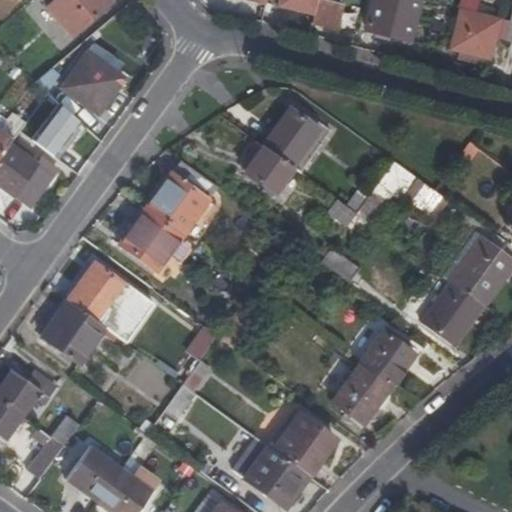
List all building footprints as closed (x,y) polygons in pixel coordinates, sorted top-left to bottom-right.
[(110,3),(108,0),(55,0),(47,7),(71,36),(110,3)] [(273,0),(272,9),(311,16),(314,0),(273,0)] [(324,0),(317,0),(312,24),(336,30),(342,5),(338,4),(324,0)] [(386,27),(384,32),(409,39),(418,0),(373,0),(368,22),(386,27)] [(462,0),(460,9),(474,13),(477,3),(466,0),(462,0)] [(490,62),(496,39),(501,20),(474,13),(460,9),(459,9),(450,45),(467,49),(466,56),(490,62)] [(496,39),(506,41),(511,23),(501,20),(496,39)] [(367,28),(384,32),(386,27),(368,22),(367,28)] [(22,40),(15,31),(0,44),(7,52),(22,40)] [(448,51),(466,56),(467,49),(450,45),(448,51)] [(122,79),(88,53),(61,88),(96,114),(122,79)] [(65,111),(46,93),(33,111),(53,127),(65,111)] [(291,109),(263,148),(292,168),(319,130),(303,118),(291,109)] [(0,156),(8,145),(26,121),(13,112),(7,119),(0,114),(0,156)] [(293,170),(301,175),(332,134),(306,114),(303,118),(319,130),(292,168),(293,170)] [(470,143),(454,165),(464,172),(480,150),(470,143)] [(8,145),(0,156),(0,189),(28,209),(58,169),(42,156),(34,166),(8,145)] [(292,168),(263,148),(242,176),(273,198),(293,170),(292,168)] [(144,209),(181,236),(216,187),(180,161),(144,209)] [(369,197),(356,215),(370,225),(398,187),(407,193),(418,179),(394,162),(369,197)] [(348,209),(356,215),(369,197),(361,192),(348,209)] [(328,213),(347,227),(356,215),(348,209),(337,202),(328,213)] [(155,271),(181,236),(144,209),(119,244),(155,271)] [(451,283),(484,307),(511,267),(511,262),(475,236),(444,278),(451,283)] [(321,263),(350,284),(359,271),(331,250),(321,263)] [(94,262),(66,301),(67,301),(96,323),(124,284),(94,262)] [(455,347),(484,307),(451,283),(421,323),(455,347)] [(251,310),(257,316),(269,299),(263,295),(251,310)] [(78,364),(104,328),(96,323),(67,301),(40,338),(78,364)] [(185,353),(200,361),(213,333),(198,326),(185,353)] [(358,365),(391,388),(414,355),(382,332),(358,365)] [(363,425),(391,388),(358,365),(331,401),(363,425)] [(10,370),(0,383),(0,400),(23,417),(36,400),(44,405),(57,387),(38,374),(30,384),(10,370)] [(173,379),(182,385),(188,377),(179,371),(173,379)] [(170,435),(193,393),(177,385),(154,427),(170,435)] [(23,417),(0,400),(0,439),(5,443),(23,417)] [(273,450),(309,477),(336,441),(299,414),(273,450)] [(64,447),(80,424),(68,416),(52,438),(64,447)] [(139,428),(147,433),(154,424),(146,418),(139,428)] [(34,463),(46,471),(64,447),(52,438),(34,463)] [(66,479),(97,502),(121,469),(89,446),(66,479)] [(285,509),(309,477),(273,450),(267,447),(245,479),(285,509)] [(121,469),(97,502),(111,511),(137,511),(152,492),(121,469)] [(231,511),(219,503),(212,511),(231,511)]
